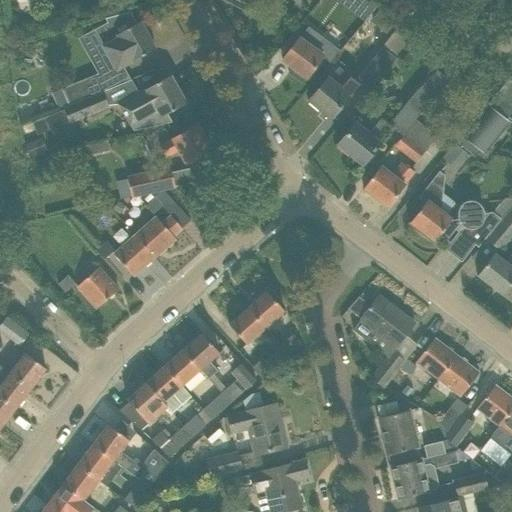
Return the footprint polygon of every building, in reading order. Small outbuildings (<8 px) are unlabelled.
[(223,0),(250,14),(256,0),(223,0)] [(304,17),(344,47),(351,38),(326,19),(331,13),(316,2),(304,17)] [(370,22),(385,34),(394,22),(379,10),(370,22)] [(106,22),(94,30),(102,46),(116,70),(129,63),(129,62),(131,61),(131,62),(155,48),(140,21),(135,24),(129,12),(104,19),(106,22)] [(0,57),(11,55),(4,13),(0,13),(0,57)] [(358,84),(366,91),(414,33),(399,24),(381,46),(353,80),(349,76),(340,86),(328,77),(308,100),(330,118),(349,95),(358,84)] [(298,38),(282,60),(292,68),(288,73),(300,82),(304,77),(306,78),(322,57),(329,63),(339,50),(307,26),(299,38),(298,38)] [(0,78),(13,76),(11,55),(0,57),(0,78)] [(402,136),(416,120),(415,119),(428,102),(429,102),(447,80),(436,70),(415,90),(388,124),(379,118),(368,132),(356,122),(336,145),(361,165),(380,142),(391,128),(401,135),(402,136)] [(60,88),(68,105),(102,92),(94,74),(60,88)] [(167,114),(185,103),(170,75),(117,105),(129,127),(130,126),(132,131),(171,122),(167,114)] [(102,92),(68,105),(62,107),(68,123),(108,107),(102,92)] [(457,144),(479,161),(510,123),(488,105),(457,144)] [(0,142),(21,139),(18,118),(0,121),(0,142)] [(436,136),(416,120),(402,136),(401,135),(392,146),(415,163),(436,136)] [(176,152),(184,166),(212,152),(197,124),(159,145),(165,158),(176,152)] [(24,145),(29,158),(46,152),(41,138),(24,145)] [(0,184),(7,184),(4,163),(23,160),(21,139),(0,142),(0,184)] [(79,147),(81,157),(109,150),(106,140),(79,147)] [(363,188),(387,207),(414,172),(400,162),(392,174),(380,165),(363,188)] [(149,193),(162,190),(174,187),(169,166),(126,176),(130,197),(149,193)] [(457,218),(450,220),(451,218),(446,214),(455,203),(442,193),(443,175),(438,171),(418,197),(424,203),(408,223),(433,242),(439,234),(446,240),(454,229),(477,247),(499,218),(491,212),(483,213),(483,211),(482,210),(481,208),(480,206),(479,205),(477,203),(475,202),(473,202),(471,201),(469,201),(467,201),(465,202),(463,203),(462,204),(460,205),(459,207),(458,208),(457,210),(456,212),(456,214),(456,216),(457,218)] [(7,184),(0,184),(0,228),(31,224),(28,202),(10,205),(7,184)] [(161,206),(170,216),(181,229),(190,221),(162,190),(149,193),(154,198),(145,206),(152,214),(161,206)] [(511,205),(485,238),(486,239),(501,250),(511,235),(511,205)] [(154,215),(133,234),(154,258),(175,239),(172,236),(181,229),(170,216),(161,224),(154,215)] [(154,258),(133,234),(112,253),(133,276),(154,258)] [(95,250),(102,258),(113,249),(106,241),(95,250)] [(494,253),(477,276),(502,295),(505,291),(511,295),(511,251),(505,261),(504,260),(494,253)] [(76,286),(96,308),(118,289),(98,267),(76,286)] [(58,284),(64,292),(74,283),(67,275),(58,284)] [(266,291),(247,308),(265,327),(283,311),(266,291)] [(378,296),(351,330),(365,341),(373,330),(395,347),(414,323),(378,296)] [(265,327),(247,308),(228,325),(246,344),(265,327)] [(0,324),(0,331),(18,345),(27,333),(5,317),(0,324)] [(201,333),(182,350),(200,369),(199,370),(207,379),(216,371),(209,362),(218,353),(201,333)] [(293,334),(281,345),(289,355),(301,344),(293,334)] [(414,363),(437,380),(456,356),(433,338),(414,363)] [(289,355),(281,345),(261,363),(259,360),(251,367),(262,379),(289,355)] [(182,350),(164,366),(181,386),(199,370),(200,369),(182,350)] [(383,388),(404,361),(391,351),(370,378),(383,388)] [(9,373),(29,389),(45,369),(24,353),(9,373)] [(456,356),(437,380),(459,398),(478,373),(456,356)] [(400,367),(409,374),(415,367),(406,359),(400,367)] [(236,379),(220,393),(230,403),(256,380),(240,363),(229,372),(236,379)] [(0,379),(1,380),(0,382),(0,397),(15,409),(29,389),(9,373),(0,365),(0,379)] [(164,366),(145,382),(167,407),(166,407),(172,413),(189,398),(179,387),(181,386),(164,366)] [(140,430),(166,407),(167,407),(145,382),(143,384),(142,382),(134,389),(135,391),(126,399),(128,402),(119,410),(140,430)] [(475,410),(497,427),(511,407),(511,398),(494,385),(475,410)] [(220,393),(202,409),(211,420),(230,403),(220,393)] [(0,427),(15,409),(0,397),(0,427)] [(450,406),(460,414),(466,406),(456,398),(450,406)] [(379,415),(400,412),(399,400),(377,403),(379,415)] [(225,417),(229,434),(245,430),(252,456),(286,447),(275,404),(225,417)] [(511,454),(511,407),(497,427),(489,438),(511,455),(511,454)] [(202,409),(183,425),(193,436),(211,420),(202,409)] [(389,454),(392,466),(392,467),(417,460),(414,448),(417,447),(408,411),(378,418),(387,455),(389,454)] [(443,437),(455,446),(473,423),(461,414),(443,437)] [(107,424),(92,444),(113,460),(112,461),(120,466),(125,470),(132,461),(119,452),(128,440),(107,424)] [(193,436),(183,425),(168,439),(160,431),(150,439),(168,457),(193,436)] [(423,445),(426,458),(445,454),(441,441),(423,445)] [(77,464),(98,480),(106,486),(120,466),(112,461),(113,460),(92,444),(77,464)] [(204,459),(209,477),(240,469),(237,455),(236,451),(204,459)] [(455,451),(445,454),(447,465),(457,462),(455,451)] [(157,453),(138,479),(149,487),(167,463),(157,453)] [(392,467),(392,466),(390,466),(398,499),(428,492),(428,490),(435,488),(437,485),(433,467),(429,464),(422,466),(420,459),(417,460),(392,467)] [(492,477),(502,485),(511,471),(511,463),(506,459),(492,477)] [(290,464),(240,477),(242,484),(250,482),(253,495),(263,492),(264,497),(257,499),(260,511),(277,511),(300,506),(294,480),(305,477),(302,462),(290,465),(290,464)] [(62,484),(83,499),(98,480),(77,464),(62,484)] [(511,471),(502,485),(511,493),(511,471)] [(452,480),(456,496),(487,489),(483,472),(452,480)] [(149,487),(138,479),(127,493),(138,501),(149,487)] [(47,504),(58,511),(88,511),(92,507),(83,500),(83,499),(62,484),(47,504)] [(419,508),(419,511),(466,511),(463,497),(419,508)]
